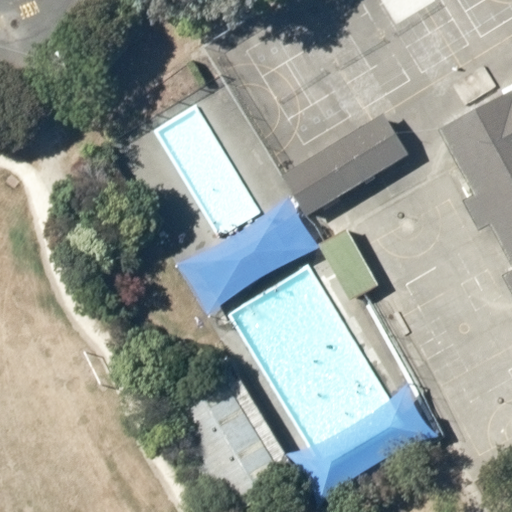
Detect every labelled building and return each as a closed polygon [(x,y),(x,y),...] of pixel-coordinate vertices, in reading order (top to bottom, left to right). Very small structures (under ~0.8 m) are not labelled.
[(511,68),(410,122),(511,315),(511,68)] [(385,120),(283,182),(306,219),(408,157),(385,120)] [(153,129),(110,154),(179,270),(222,244),(153,129)] [(352,231),(320,251),(355,306),(386,286),(352,231)] [(211,511),(236,497),(163,378),(125,401),(192,511),(211,511)]
